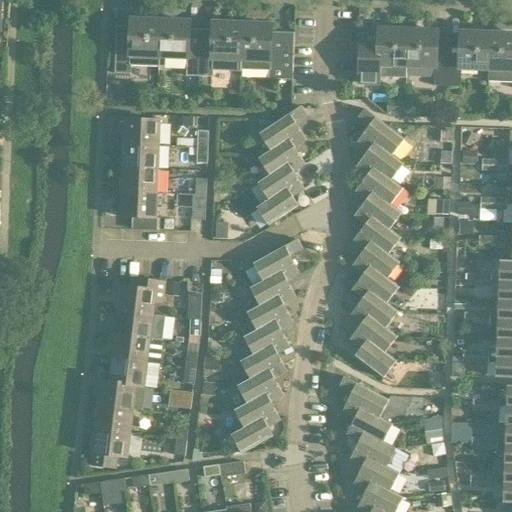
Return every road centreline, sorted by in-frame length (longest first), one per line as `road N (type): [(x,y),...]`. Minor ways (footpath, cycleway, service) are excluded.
road 1 (residential): [(95,248),(249,251),(342,204)]
road 2 (residential): [(293,448),(313,297),(342,204)]
road 3 (residential): [(342,204),(325,85),(325,0)]
